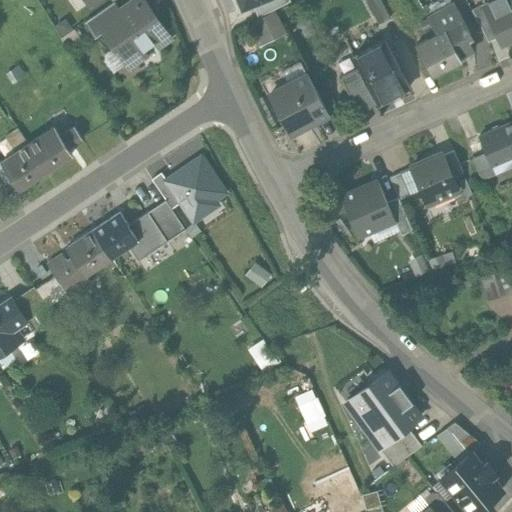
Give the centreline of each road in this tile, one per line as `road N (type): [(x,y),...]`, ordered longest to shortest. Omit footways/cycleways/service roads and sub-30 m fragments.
road 1 (residential): [(272,188),(341,300),(511,445)]
road 2 (residential): [(230,96),(0,244)]
road 3 (residential): [(272,188),(511,81)]
